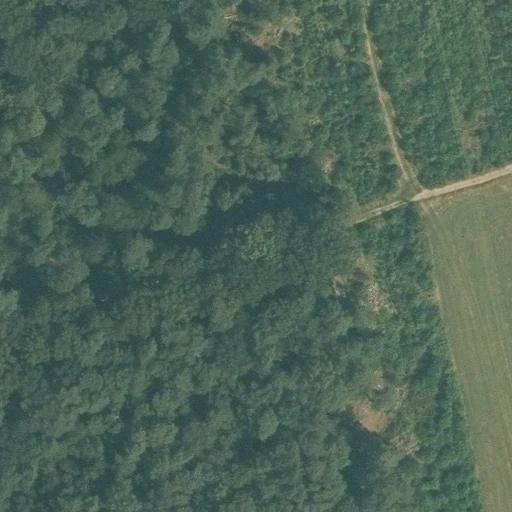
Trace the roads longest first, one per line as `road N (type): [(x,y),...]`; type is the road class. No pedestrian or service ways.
road 1 (track): [(0,325),(511,154)]
road 2 (track): [(373,0),(415,192)]
